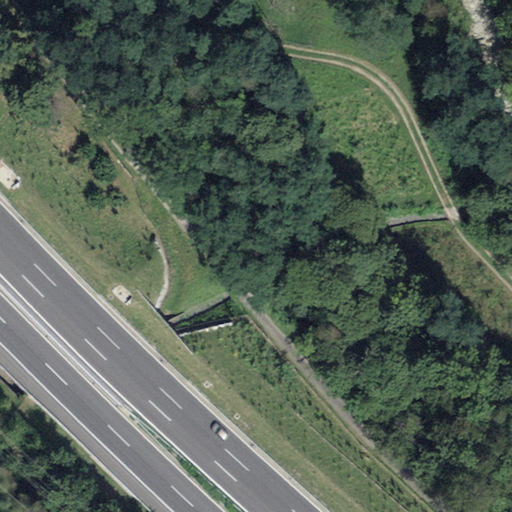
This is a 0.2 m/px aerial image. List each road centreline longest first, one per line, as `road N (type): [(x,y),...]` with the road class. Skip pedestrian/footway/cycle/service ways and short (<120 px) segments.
road 1 (track): [(11,0),(317,382),(447,511)]
road 2 (track): [(196,0),(246,37),(372,73),(402,108),(468,240),(511,284)]
road 3 (motorway): [(289,511),(0,238)]
road 4 (motorway): [(0,318),(200,511)]
